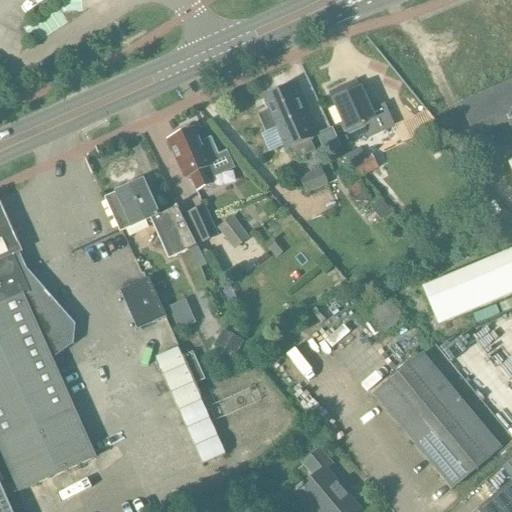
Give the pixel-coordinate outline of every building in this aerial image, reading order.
[(353,91),(350,83),(329,92),(332,99),(347,131),(346,131),(350,140),(364,134),(366,138),(379,131),(380,132),(394,125),(385,104),(371,110),(361,87),(353,91)] [(269,109),(258,114),(265,132),(262,133),(270,152),(285,146),(287,149),(314,138),(291,86),(264,98),(269,109)] [(488,94),(462,106),(476,136),(483,155),(499,149),(488,122),(505,115),(508,122),(511,130),(511,87),(489,98),(488,94)] [(341,149),(332,127),(317,134),(326,155),(341,149)] [(199,143),(194,130),(169,141),(185,178),(190,176),(196,191),(212,184),(206,169),(210,167),(207,160),(218,156),(210,138),(199,143)] [(359,179),(360,178),(380,167),(371,152),(365,155),(360,147),(344,156),(350,167),(351,166),(359,179)] [(351,166),(350,167),(337,174),(356,207),(372,198),(360,178),(359,179),(351,166)] [(329,185),(322,168),(300,177),(308,194),(329,185)] [(156,215),(141,181),(116,192),(117,193),(104,198),(119,232),(130,228),(132,227),(150,219),(168,259),(197,247),(176,206),(156,215)] [(2,196),(0,197),(0,258),(25,248),(2,196)] [(511,229),(511,222),(495,200),(485,207),(506,234),(511,229)] [(219,237),(205,206),(186,214),(200,245),(219,237)] [(250,240),(233,217),(218,228),(234,251),(250,240)] [(511,250),(422,289),(437,325),(511,293),(511,250)] [(0,449),(19,493),(92,461),(67,405),(68,404),(48,358),(67,344),(68,330),(36,292),(29,295),(11,257),(0,261),(0,449)] [(167,317),(149,279),(120,292),(137,331),(167,317)] [(405,317),(388,297),(369,312),(385,333),(405,317)] [(180,303),(170,307),(178,330),(194,324),(189,312),(184,314),(180,303)] [(242,340),(221,330),(213,347),(234,357),(242,340)] [(200,466),(223,457),(180,347),(157,356),(200,466)] [(503,448),(423,353),(373,396),(452,491),(503,448)] [(331,466),(319,451),(304,463),(316,476),(297,491),(314,511),(354,511),(358,509),(325,470),(331,466)] [(511,511),(511,480),(473,511),(511,511)] [(0,511),(11,511),(0,485),(0,511)]
